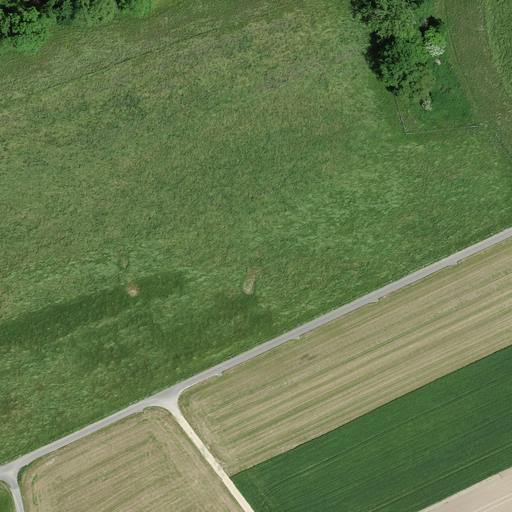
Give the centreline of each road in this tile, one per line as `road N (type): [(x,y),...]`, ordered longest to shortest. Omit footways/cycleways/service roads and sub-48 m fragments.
road 1 (unclassified): [(20,511),(7,468),(511,232)]
road 2 (track): [(249,511),(162,396)]
